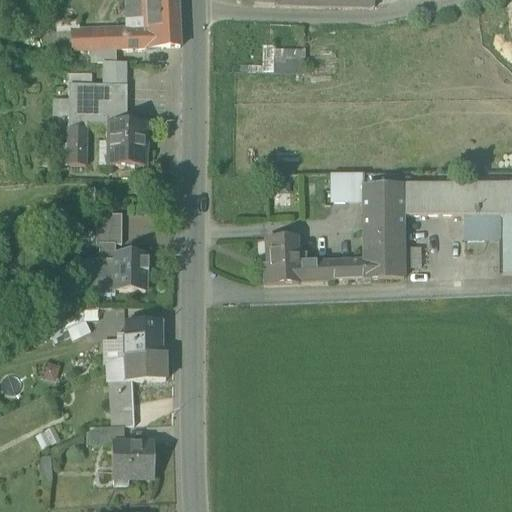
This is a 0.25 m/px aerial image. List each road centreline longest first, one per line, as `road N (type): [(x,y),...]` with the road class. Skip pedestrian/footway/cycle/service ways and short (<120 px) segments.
road 1 (secondary): [(198,511),(195,11)]
road 2 (residential): [(195,11),(371,20),(454,0)]
